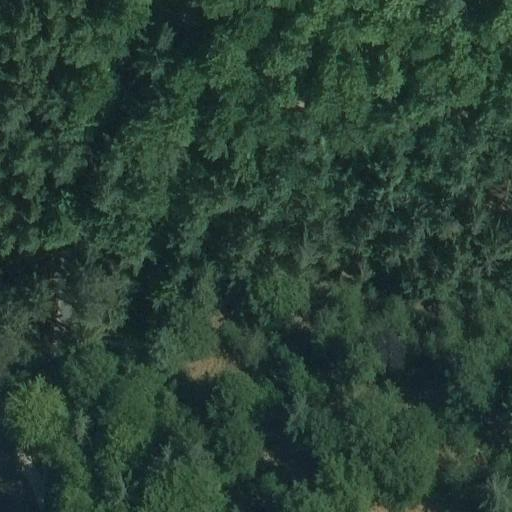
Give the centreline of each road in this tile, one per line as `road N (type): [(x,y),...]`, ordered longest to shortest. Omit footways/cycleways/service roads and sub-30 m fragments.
road 1 (tertiary): [(49,511),(72,186),(91,124),(157,0)]
road 2 (track): [(46,511),(0,377)]
